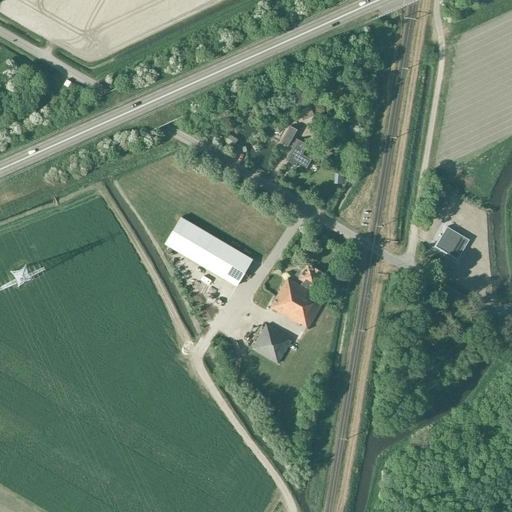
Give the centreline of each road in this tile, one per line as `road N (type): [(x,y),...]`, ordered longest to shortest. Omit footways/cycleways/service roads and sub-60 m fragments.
road 1 (unclassified): [(511,308),(479,309),(446,292),(0,31)]
road 2 (primary): [(0,171),(379,0)]
road 3 (track): [(338,511),(388,257)]
